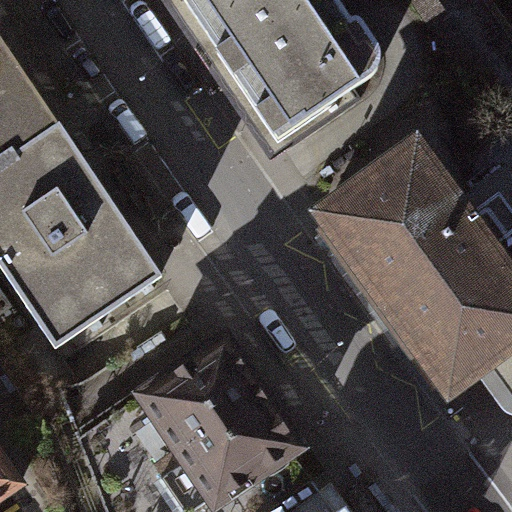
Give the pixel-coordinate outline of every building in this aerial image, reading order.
[(358,108),(387,77),(334,0),(166,0),(277,163),(358,108)] [(488,0),(411,0),(460,73),(511,130),(511,34),(510,33),(488,0)] [(0,34),(0,179),(67,134),(0,34)] [(0,179),(0,257),(67,357),(170,287),(67,134),(0,179)] [(431,134),(320,212),(398,323),(457,407),(475,394),(493,381),(511,367),(511,249),(465,183),(431,134)] [(465,183),(511,249),(511,186),(493,162),(465,183)] [(233,341),(140,414),(217,511),(233,511),(301,459),(317,446),(233,341)] [(511,367),(493,381),(511,405),(511,404),(511,367)] [(339,511),(301,459),(233,511),(339,511)] [(0,463),(0,511),(9,511),(25,503),(0,463)]
